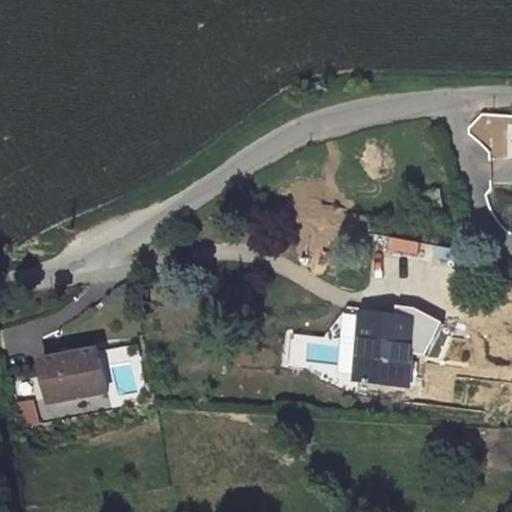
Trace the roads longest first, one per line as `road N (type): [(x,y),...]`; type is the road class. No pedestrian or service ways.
road 1 (unclassified): [(452,100),(322,123),(249,159),(107,255),(0,284)]
road 2 (residential): [(452,100),(478,207),(511,243)]
